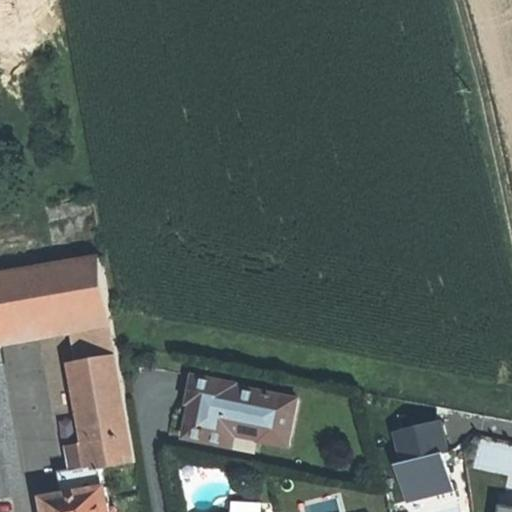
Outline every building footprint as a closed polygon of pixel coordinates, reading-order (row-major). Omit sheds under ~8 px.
[(0,275),(0,337),(70,325),(111,318),(112,318),(102,257),(0,275)] [(117,355),(111,318),(70,325),(77,362),(117,355)] [(136,460),(117,355),(77,362),(95,468),(100,467),(136,460)] [(238,388),(239,385),(196,377),(191,404),(194,404),(191,418),(187,438),(235,447),(238,433),(292,444),(301,400),(238,388)] [(402,427),(415,498),(468,488),(455,417),(402,427)] [(0,499),(12,497),(0,429),(0,499)] [(104,487),(100,467),(95,468),(61,474),(65,494),(44,498),(46,511),(115,511),(114,506),(109,507),(106,487),(104,487)]
